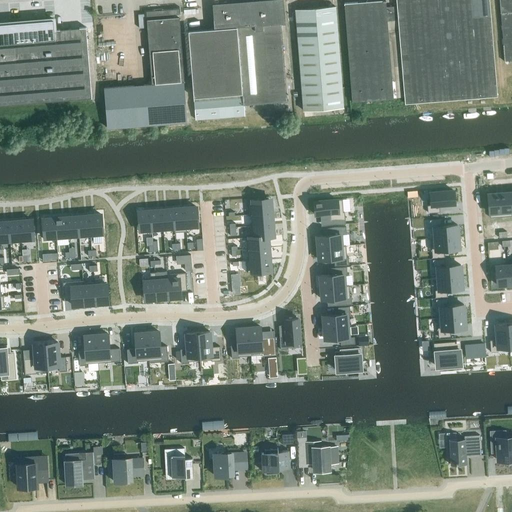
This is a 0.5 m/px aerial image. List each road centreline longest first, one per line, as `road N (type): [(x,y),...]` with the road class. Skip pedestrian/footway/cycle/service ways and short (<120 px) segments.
road 1 (residential): [(23,511),(335,492),(348,500),(439,495),(450,484),(511,480)]
road 2 (residential): [(467,168),(308,184),(299,199),(296,269)]
road 3 (residential): [(215,316),(0,328)]
road 4 (residential): [(467,168),(477,313),(511,310)]
